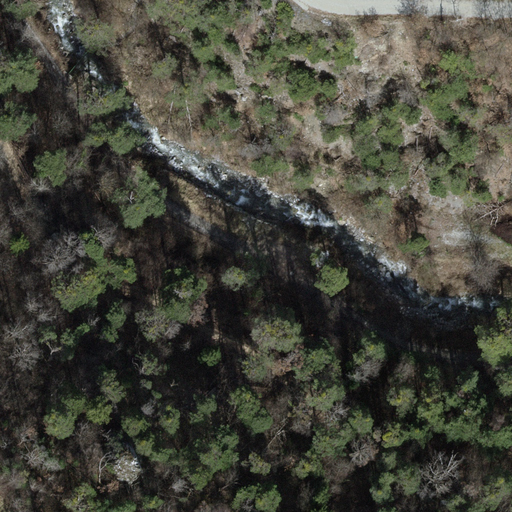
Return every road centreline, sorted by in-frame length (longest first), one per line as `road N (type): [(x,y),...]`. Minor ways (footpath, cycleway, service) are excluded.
road 1 (track): [(511,369),(446,367),(365,332),(137,188),(29,55),(2,0)]
road 2 (track): [(511,13),(333,12),(314,0)]
